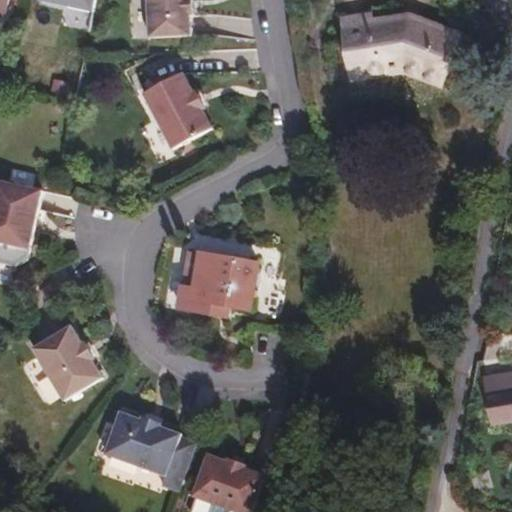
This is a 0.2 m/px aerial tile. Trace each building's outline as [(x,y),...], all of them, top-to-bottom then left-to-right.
[(89,15),(92,0),(35,0),(35,3),(89,15)] [(145,0),(147,41),(189,39),(188,19),(190,19),(189,0),(145,0)] [(441,85),(457,34),(407,17),(368,25),(366,18),(339,22),(348,81),(399,73),(441,85)] [(193,93),(183,75),(143,96),(172,150),(211,130),(202,111),(204,110),(195,92),(193,93)] [(67,102),(70,90),(65,89),(66,85),(51,81),(47,97),(67,102)] [(23,261),(38,195),(0,185),(0,268),(10,270),(23,261)] [(225,300),(223,309),(246,314),(254,268),(188,256),(178,310),(203,315),(207,297),(225,300)] [(221,318),(223,309),(225,300),(207,297),(203,315),(221,318)] [(412,343),(416,323),(394,320),(390,339),(412,343)] [(79,346),(69,329),(31,353),(63,403),(101,379),(91,363),(92,361),(81,345),(79,346)] [(511,376),(482,381),(489,426),(511,422),(511,376)] [(174,495),(192,446),(177,440),(178,438),(157,430),(158,428),(140,421),(139,424),(118,416),(102,459),(161,480),(158,489),(174,495)] [(226,511),(248,511),(261,477),(243,471),(244,469),(226,462),(225,464),(205,458),(191,499),(226,511)]
